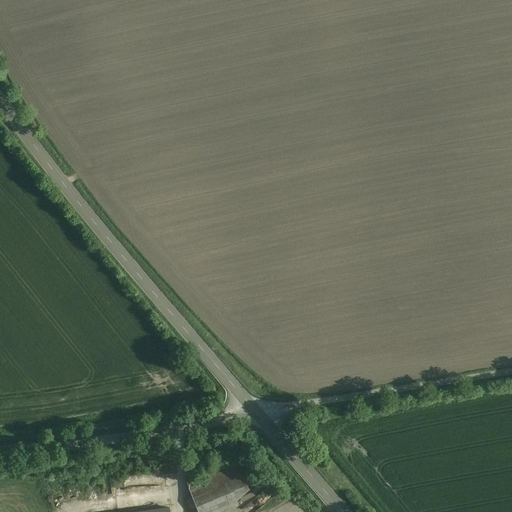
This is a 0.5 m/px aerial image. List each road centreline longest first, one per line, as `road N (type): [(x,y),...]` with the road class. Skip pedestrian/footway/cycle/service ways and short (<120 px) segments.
road 1 (tertiary): [(0,98),(257,413)]
road 2 (unclassified): [(257,413),(0,446)]
road 3 (unclassified): [(257,413),(511,368)]
road 4 (tertiary): [(257,413),(343,511)]
